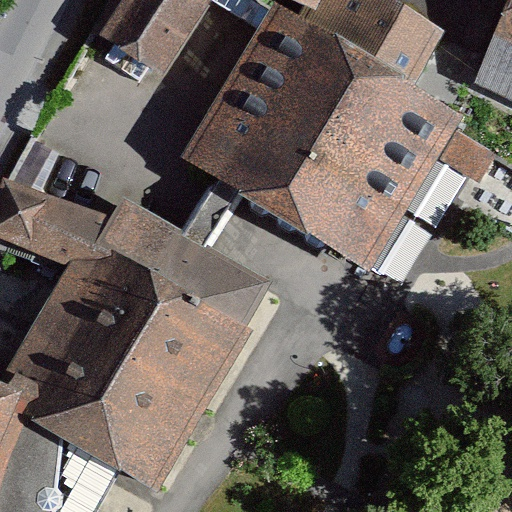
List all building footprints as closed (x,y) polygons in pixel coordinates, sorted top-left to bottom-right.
[(210,0),(125,0),(105,33),(161,74),(210,0)] [(297,0),(422,70),(445,26),(402,0),(297,0)] [(511,0),(508,0),(474,80),(511,96),(511,0)] [(277,6),(190,162),(221,179),(242,191),(384,270),(471,114),(277,6)] [(188,238),(123,200),(111,215),(6,175),(0,191),(0,232),(67,262),(1,386),(5,401),(27,413),(154,487),(272,286),(209,250),(188,238)] [(242,191),(221,179),(188,238),(209,250),(242,191)] [(1,386),(0,386),(0,511),(52,511),(56,506),(56,439),(27,413),(5,401),(1,386)]
